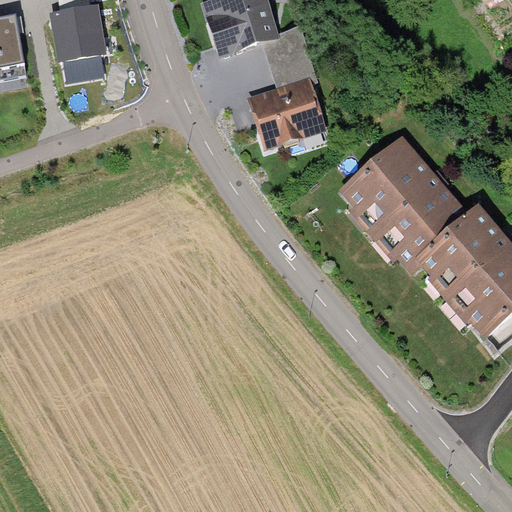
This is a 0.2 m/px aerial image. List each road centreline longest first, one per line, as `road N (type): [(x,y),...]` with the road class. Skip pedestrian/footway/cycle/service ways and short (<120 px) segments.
road 1 (tertiary): [(456,456),(301,283),(232,191),(181,102)]
road 2 (residential): [(181,102),(0,165)]
